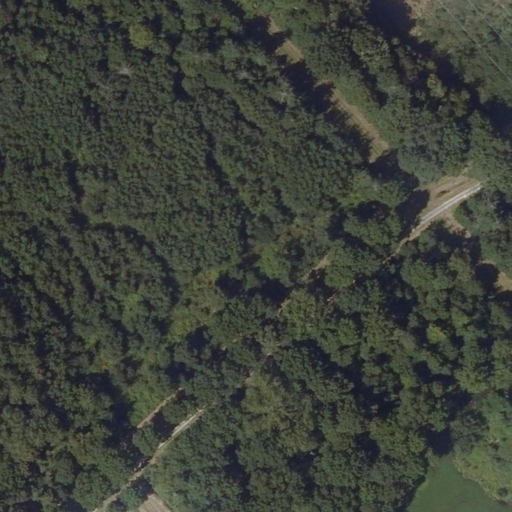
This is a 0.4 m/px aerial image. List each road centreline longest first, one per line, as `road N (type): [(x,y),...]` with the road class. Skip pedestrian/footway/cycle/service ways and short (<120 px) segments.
road 1 (track): [(91,511),(413,228),(511,168)]
road 2 (track): [(231,0),(511,299)]
